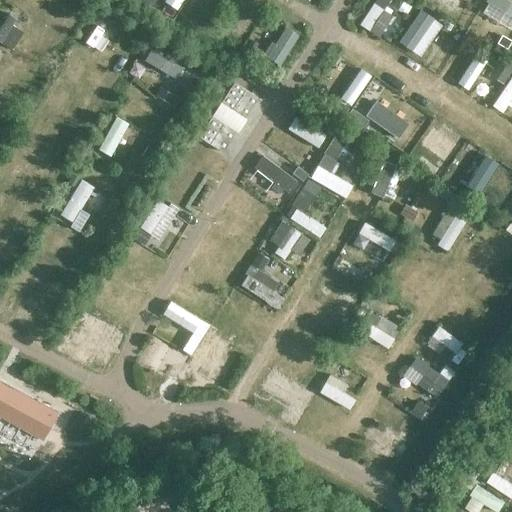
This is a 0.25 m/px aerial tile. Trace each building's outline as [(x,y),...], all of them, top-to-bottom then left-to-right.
[(165,0),(178,8),(183,0),(165,0)] [(382,35),(391,10),(384,8),(387,0),(371,0),(361,28),(382,35)] [(427,0),(455,18),(467,0),(427,0)] [(511,27),(511,0),(487,0),(481,9),(511,27)] [(229,36),(241,43),(261,7),(250,1),(229,36)] [(398,39),(420,55),(443,22),(421,7),(398,39)] [(0,40),(10,47),(24,27),(6,15),(0,23),(0,40)] [(148,48),(143,60),(175,74),(180,62),(148,48)] [(65,64),(78,74),(90,60),(77,49),(65,64)] [(472,58),(466,71),(478,77),(484,64),(472,58)] [(494,74),(511,74),(511,60),(494,59),(494,74)] [(350,102),(371,74),(361,67),(341,95),(350,102)] [(494,103),(511,111),(511,77),(507,75),(494,103)] [(198,136),(222,152),(258,97),(234,82),(198,136)] [(400,136),(409,118),(374,98),(364,116),(400,136)] [(347,121),(365,125),(368,112),(350,108),(347,121)] [(287,126),(317,147),(326,134),(296,113),(287,126)] [(98,147),(112,154),(129,121),(115,114),(98,147)] [(16,143),(36,154),(48,130),(28,120),(16,143)] [(441,120),(425,145),(446,160),(463,135),(441,120)] [(329,130),(310,179),(348,194),(352,181),(332,173),(346,137),(329,130)] [(297,164),(291,173),(262,152),(253,165),(291,192),(306,171),(297,164)] [(481,185),(497,161),(488,155),(472,179),(481,185)] [(382,195),(396,164),(384,158),(370,190),(382,195)] [(82,177),(58,214),(80,228),(90,211),(82,206),(95,185),(82,177)] [(309,178),(293,202),(305,210),(321,185),(309,178)] [(158,195),(135,233),(157,247),(180,208),(158,195)] [(290,217),(320,234),(326,224),(296,207),(290,217)] [(449,246),(466,220),(447,208),(430,233),(449,246)] [(263,243),(284,258),(291,248),(298,253),(310,238),(282,217),(263,243)] [(383,258),(395,237),(365,220),(353,242),(383,258)] [(48,226),(41,243),(60,250),(67,233),(48,226)] [(141,279),(153,252),(141,247),(129,273),(141,279)] [(277,306),(283,295),(273,289),(279,279),(260,269),(267,256),(257,250),(238,284),(277,306)] [(330,269),(318,289),(350,308),(362,288),(330,269)] [(1,292),(11,297),(1,315),(11,320),(30,288),(10,277),(1,292)] [(193,353),(209,320),(168,300),(162,313),(192,328),(183,348),(193,353)] [(94,355),(108,321),(81,310),(66,344),(94,355)] [(368,335),(388,347),(400,326),(381,314),(368,335)] [(454,357),(464,342),(438,324),(428,339),(454,357)] [(107,342),(117,347),(125,332),(115,327),(107,342)] [(197,370),(222,384),(242,348),(217,334),(197,370)] [(139,364),(159,372),(170,343),(150,335),(139,364)] [(402,373),(436,396),(450,375),(417,352),(402,373)] [(0,417),(41,440),(56,413),(12,388),(22,369),(5,360),(0,369),(0,417)] [(260,387),(300,411),(312,389),(273,366),(260,387)] [(329,372),(318,391),(349,408),(355,397),(343,390),(347,382),(329,372)] [(369,423),(363,434),(396,452),(402,440),(369,423)] [(486,475),(506,486),(511,474),(511,455),(501,449),(486,475)] [(478,511),(485,502),(499,511),(506,499),(477,482),(464,505),(475,511),(478,511)]
